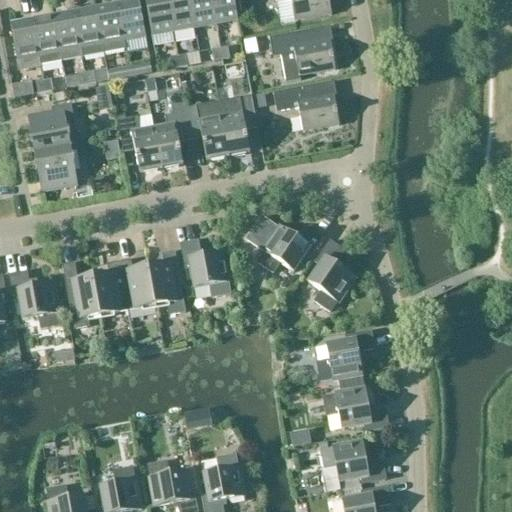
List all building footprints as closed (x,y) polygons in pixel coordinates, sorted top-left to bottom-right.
[(152,39),(174,35),(167,0),(163,0),(146,3),(152,39)] [(167,0),(174,35),(195,31),(189,0),(167,0)] [(211,0),(189,0),(195,31),(217,27),(211,0)] [(234,0),(211,0),(217,27),(238,23),(234,0)] [(295,23),(332,17),(329,0),(268,0),(270,5),(291,1),(295,23)] [(140,4),(118,8),(124,44),(146,40),(140,4)] [(124,44),(118,8),(97,12),(103,48),(105,56),(126,52),(124,44)] [(105,56),(103,48),(97,12),(76,16),(83,60),(105,56)] [(76,16),(54,20),(62,64),(83,60),(76,16)] [(41,68),(62,64),(54,20),(33,24),(41,68)] [(41,68),(33,24),(11,28),(18,63),(19,69),(20,71),(22,72),(25,72),(41,69),(41,68)] [(273,60),(282,58),(287,85),(301,83),(300,78),(336,72),(331,43),(325,44),(323,30),(270,40),(273,60)] [(229,49),(221,50),(223,62),(231,61),(229,49)] [(223,62),(221,50),(213,52),(215,64),(223,62)] [(186,57),(178,58),(181,70),(188,68),(186,57)] [(181,70),(178,58),(170,60),(173,71),(181,70)] [(150,65),(108,73),(110,84),(152,76),(150,65)] [(87,75),(89,86),(96,85),(94,74),(87,75)] [(67,90),(89,86),(87,75),(78,77),(78,78),(65,81),(67,90)] [(145,103),(161,103),(160,86),(176,86),(176,77),(145,78),(145,103)] [(45,83),(47,94),(54,93),(52,81),(45,83)] [(38,96),(47,94),(45,83),(36,84),(38,96)] [(303,134),(340,127),(335,99),(329,100),(327,86),(274,95),(277,115),(299,112),(303,134)] [(252,98),(219,104),(229,159),(250,155),(246,128),(257,126),(252,98)] [(219,104),(185,110),(190,138),(202,136),(207,163),(229,159),(219,104)] [(167,127),(154,130),(162,171),(184,167),(179,140),(190,138),(185,110),(184,106),(171,108),(173,117),(165,118),(167,127)] [(28,118),(35,157),(71,150),(65,112),(28,118)] [(140,175),(162,171),(154,130),(141,132),(139,119),(118,123),(123,150),(135,148),(140,175)] [(78,188),(71,150),(35,157),(42,195),(78,188)] [(264,221),(249,243),(265,254),(264,254),(265,255),(258,265),(274,276),(281,266),(294,275),(306,258),(310,260),(325,240),(311,230),(302,243),(281,229),(280,231),(264,221)] [(339,306),(358,281),(337,267),(346,254),(332,244),(316,265),(320,268),(309,285),(322,294),(315,304),(330,315),(337,305),(339,306)] [(229,285),(231,285),(227,256),(202,260),(200,245),(183,248),(187,272),(191,271),(194,291),(210,288),(212,300),(231,297),(229,285)] [(166,268),(150,271),(157,310),(168,308),(170,318),(187,316),(177,257),(165,259),(166,268)] [(133,264),(121,266),(129,315),(157,310),(150,271),(135,273),(133,264)] [(89,321),(101,319),(95,280),(78,282),(76,266),(63,268),(66,284),(74,332),(90,329),(89,321)] [(110,277),(95,280),(101,319),(129,315),(121,266),(109,268),(110,277)] [(55,286),(38,289),(37,282),(29,283),(27,275),(10,278),(15,303),(19,302),(23,322),(39,320),(41,332),(60,328),(58,316),(60,316),(55,286)] [(338,384),(339,389),(363,385),(362,379),(363,379),(358,354),(374,352),(371,335),(346,339),(347,344),(327,347),(330,363),(317,366),(321,384),(333,382),(333,384),(338,384)] [(364,390),(363,385),(339,389),(340,394),(335,395),(336,398),(324,400),(327,419),(339,417),(342,432),(363,429),(364,433),(389,429),(385,412),(370,415),(365,390),(364,390)] [(361,487),(386,482),(383,465),(367,468),(362,443),(333,449),(333,451),(321,453),(325,472),(337,470),(340,486),(360,482),(361,487)] [(207,497),(203,498),(205,511),(222,511),(221,504),(246,499),(241,470),(238,470),(236,458),(217,461),(220,474),(204,477),(207,497)] [(178,506),(179,511),(197,511),(194,493),(189,494),(185,474),(169,477),(167,465),(148,468),(151,480),(148,481),(154,510),(178,506)] [(104,510),(99,511),(142,511),(137,483),(135,483),(133,471),(114,474),(116,486),(100,489),(104,510)] [(48,511),(86,511),(84,498),(68,501),(66,489),(47,493),(49,505),(47,505),(48,511)] [(375,511),(375,510),(390,507),(387,490),(363,494),(363,499),(343,503),(344,511),(375,511)]
